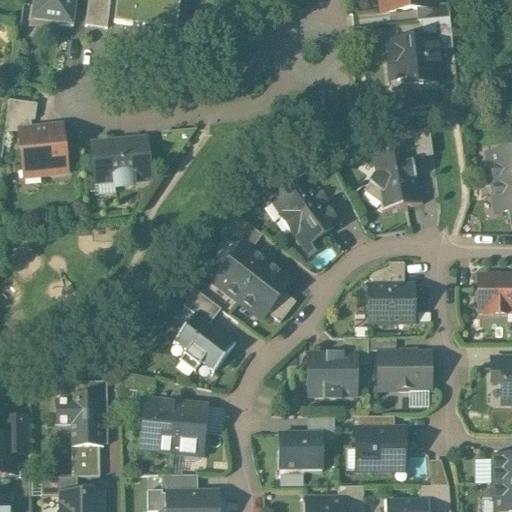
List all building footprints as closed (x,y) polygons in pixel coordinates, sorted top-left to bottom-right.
[(35,0),(33,22),(55,24),(55,26),(72,29),(74,12),(72,11),(74,0),(73,0),(35,0)] [(110,0),(87,0),(88,2),(84,28),(106,30),(110,0)] [(162,0),(116,0),(113,25),(144,28),(145,19),(177,23),(179,5),(162,3),(162,0)] [(380,0),(381,0),(384,0),(386,0),(388,13),(415,11),(436,9),(436,7),(434,0),(380,0)] [(436,9),(415,11),(417,23),(449,20),(448,6),(436,7),(436,9)] [(449,20),(420,23),(422,41),(435,40),(436,51),(452,50),(449,20)] [(422,41),(388,44),(389,52),(386,53),(388,65),(399,64),(400,81),(417,80),(418,87),(440,85),(436,51),(435,40),(422,41)] [(36,106),(8,102),(4,135),(18,134),(18,132),(31,131),(30,123),(34,122),(36,106)] [(62,133),(39,135),(39,130),(31,131),(18,132),(18,134),(22,173),(33,172),(38,178),(40,178),(40,177),(54,176),(53,172),(54,172),(53,170),(66,168),(62,133)] [(196,131),(175,133),(175,135),(178,157),(196,131)] [(428,131),(397,137),(398,141),(389,153),(409,150),(411,162),(432,158),(428,131)] [(121,143),(110,144),(110,148),(93,150),(96,182),(113,181),(114,186),(133,184),(132,179),(148,177),(145,145),(121,147),(121,143)] [(389,153),(371,157),(371,159),(374,158),(377,176),(374,176),(369,185),(382,195),(385,212),(381,213),(381,214),(422,207),(422,205),(419,205),(415,181),(417,181),(417,179),(414,179),(411,162),(409,150),(389,153)] [(511,151),(491,155),(493,168),(489,168),(491,185),(511,181),(511,151)] [(326,162),(306,165),(330,200),(343,194),(326,162)] [(511,181),(491,185),(494,202),(498,201),(500,214),(507,213),(511,212),(511,181)] [(306,182),(273,205),(283,219),(280,221),(291,237),(294,235),(304,249),(337,226),(323,206),(325,204),(318,194),(316,196),(306,182)] [(261,238),(234,217),(219,237),(239,253),(244,247),(250,253),(261,238)] [(239,253),(215,285),(238,303),(267,266),(250,253),(244,247),(239,253)] [(399,265),(388,265),(388,270),(371,277),(371,289),(399,288),(399,265)] [(267,266),(238,303),(261,321),(266,315),(282,295),(290,284),(267,266)] [(511,278),(477,279),(477,315),(490,315),(491,318),(506,318),(506,315),(511,314),(511,278)] [(371,289),(368,289),(368,326),(413,325),(412,288),(399,288),(371,289)] [(220,312),(195,292),(182,308),(194,317),(195,316),(196,317),(195,318),(208,328),(220,312)] [(295,305),(282,295),(266,315),(279,326),(295,305)] [(194,317),(172,345),(174,346),(175,345),(186,354),(183,358),(198,369),(201,365),(212,374),(211,375),(212,376),(235,346),(233,345),(232,347),(208,328),(195,318),(196,317),(195,316),(194,317)] [(367,342),(343,342),(343,357),(355,357),(355,368),(367,368),(367,342)] [(343,357),(307,358),(307,400),(322,400),(322,402),(324,402),(324,395),(338,395),(338,402),(340,402),(340,400),(355,400),(355,368),(355,357),(343,357)] [(427,357),(380,358),(380,392),(398,392),(398,394),(410,394),(410,392),(427,392),(427,357)] [(511,361),(491,362),(491,385),(501,385),(502,402),(511,402),(511,361)] [(154,382),(119,374),(119,392),(151,395),(154,382)] [(76,385),(76,397),(54,397),(55,428),(70,428),(71,450),(99,450),(98,427),(106,427),(106,385),(76,385)] [(177,406),(145,403),(142,428),(152,429),(150,454),(173,456),(177,406)] [(206,409),(177,406),(173,456),(201,459),(206,409)] [(28,456),(28,420),(2,421),(2,438),(14,438),(14,457),(28,456)] [(333,420),(307,420),(307,436),(321,436),(321,443),(333,443),(333,420)] [(393,420),(357,420),(357,432),(393,431),(393,420)] [(357,432),(355,432),(355,474),(403,473),(403,431),(393,431),(357,432)] [(321,443),(321,436),(307,436),(279,437),(279,453),(277,453),(277,472),(302,472),(302,476),(321,476),(321,443)] [(2,438),(0,438),(0,476),(6,476),(6,473),(11,468),(14,468),(14,457),(14,438),(2,438)] [(99,480),(99,450),(71,450),(71,480),(76,480),(77,480),(99,480)] [(511,457),(494,458),(494,472),(490,472),(490,487),(511,486),(511,457)] [(197,478),(161,479),(161,497),(167,497),(167,496),(197,495),(197,478)] [(71,480),(41,481),(41,499),(61,498),(61,497),(77,497),(77,480),(76,480),(71,480)] [(511,511),(511,486),(490,487),(490,502),(494,502),(493,511),(511,511)] [(449,511),(448,489),(418,489),(418,503),(428,503),(427,511),(449,511)] [(362,511),(362,490),(338,490),(338,502),(343,502),(343,511),(362,511)] [(216,511),(217,495),(197,495),(167,496),(167,497),(167,511),(216,511)] [(100,511),(101,496),(86,497),(77,497),(61,497),(61,498),(61,510),(58,511),(100,511)] [(0,511),(8,511),(8,501),(0,500),(0,511)] [(338,502),(304,502),(304,511),(343,511),(343,502),(338,502)] [(418,503),(390,503),(389,511),(427,511),(428,503),(418,503)]
